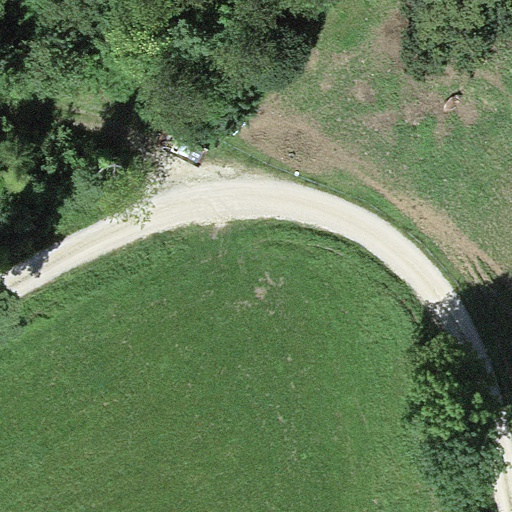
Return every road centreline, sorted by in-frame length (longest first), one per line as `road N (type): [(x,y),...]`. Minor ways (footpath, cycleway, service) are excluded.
road 1 (track): [(507,511),(491,426),(461,338),(406,260),(357,232),(288,204),(237,195),(185,199),(48,262),(0,297)]
road 2 (track): [(185,199),(140,147),(86,126),(0,109)]
